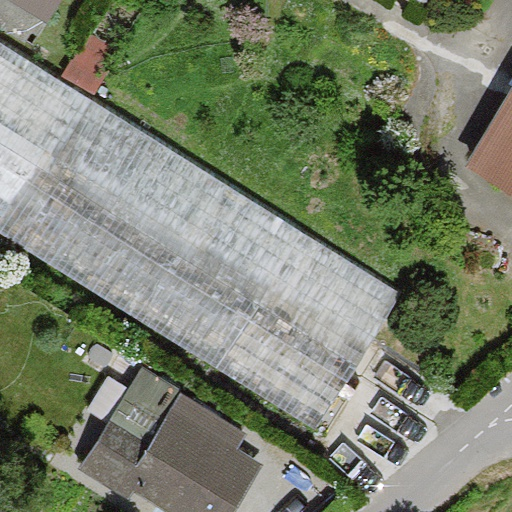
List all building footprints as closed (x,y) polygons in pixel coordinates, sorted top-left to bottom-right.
[(15,0),(49,20),(61,0),(15,0)] [(415,0),(428,8),(433,0),(415,0)] [(0,231),(316,429),(403,291),(0,38),(0,231)] [(511,87),(470,157),(511,182),(511,87)] [(127,496),(132,487),(172,511),(229,511),(262,460),(174,405),(150,443),(111,419),(81,467),(127,496)]
